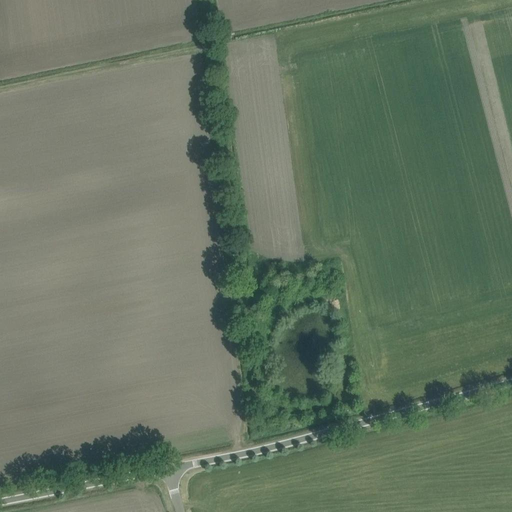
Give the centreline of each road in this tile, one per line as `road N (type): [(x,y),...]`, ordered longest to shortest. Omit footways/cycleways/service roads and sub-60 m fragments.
road 1 (track): [(264,448),(203,0)]
road 2 (unclassified): [(167,472),(511,381)]
road 3 (unclassified): [(0,502),(167,472)]
